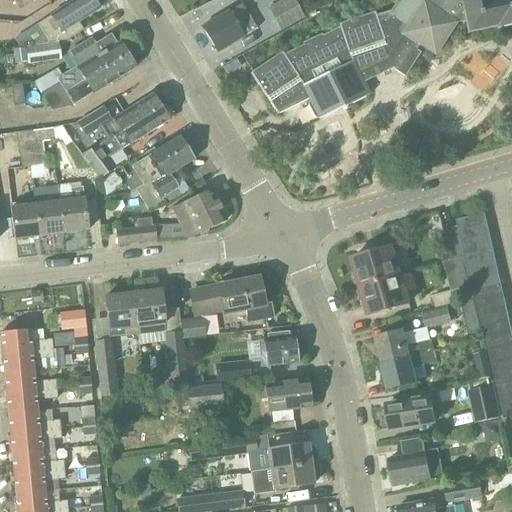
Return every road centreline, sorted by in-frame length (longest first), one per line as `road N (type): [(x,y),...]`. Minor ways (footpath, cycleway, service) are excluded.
road 1 (unclassified): [(0,277),(284,237)]
road 2 (residential): [(359,511),(336,369),(284,237)]
road 3 (residential): [(284,237),(139,0)]
road 4 (residential): [(284,237),(511,167)]
